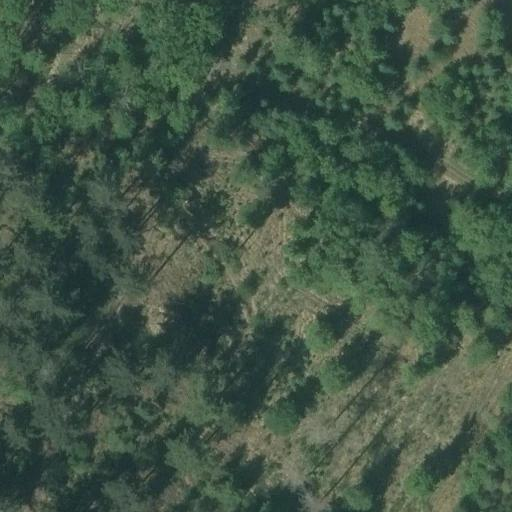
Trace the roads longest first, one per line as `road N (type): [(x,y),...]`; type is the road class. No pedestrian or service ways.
road 1 (track): [(173,162),(24,511)]
road 2 (track): [(206,85),(262,108),(396,135),(511,219)]
road 3 (track): [(32,0),(206,85)]
